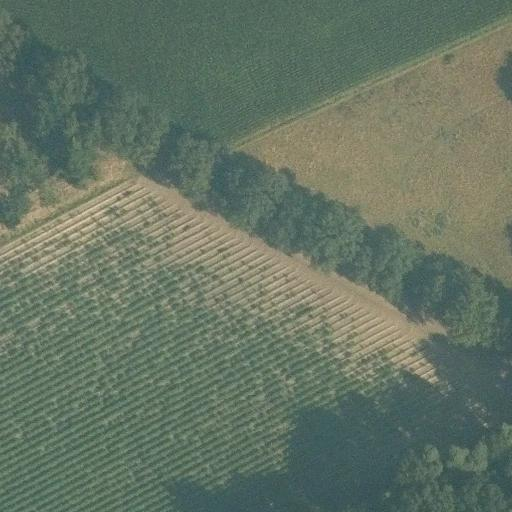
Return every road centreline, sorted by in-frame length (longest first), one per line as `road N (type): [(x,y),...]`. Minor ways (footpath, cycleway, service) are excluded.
road 1 (track): [(0,81),(511,360)]
road 2 (track): [(511,421),(341,511)]
